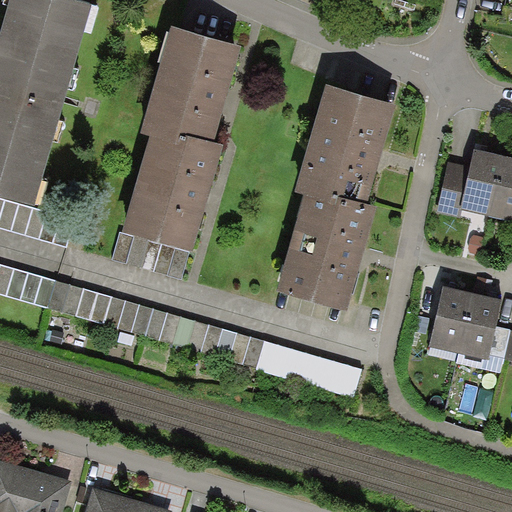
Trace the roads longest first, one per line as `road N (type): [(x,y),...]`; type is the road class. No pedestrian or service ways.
road 1 (residential): [(253,0),(444,79)]
road 2 (residential): [(406,254),(444,79)]
